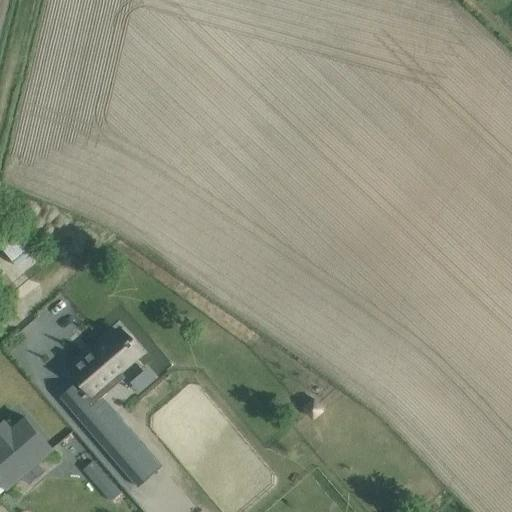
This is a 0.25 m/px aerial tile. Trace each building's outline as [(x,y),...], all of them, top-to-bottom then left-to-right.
[(33,255),(20,240),(15,234),(2,245),(19,266),(33,255)] [(73,383),(59,395),(138,486),(155,472),(154,470),(152,472),(107,418),(105,419),(90,402),(121,375),(116,369),(137,351),(131,343),(133,341),(129,337),(127,338),(120,329),(93,353),(90,350),(89,351),(90,352),(87,355),(86,354),(85,355),(87,357),(84,360),(82,358),(81,359),(78,362),(77,361),(76,362),(79,365),(74,369),(86,383),(78,389),(73,383)] [(0,425),(0,477),(8,487),(53,447),(26,416),(14,428),(7,420),(0,425)] [(94,460),(84,468),(96,482),(106,473),(94,460)] [(114,483),(104,492),(111,500),(121,491),(114,483)]
